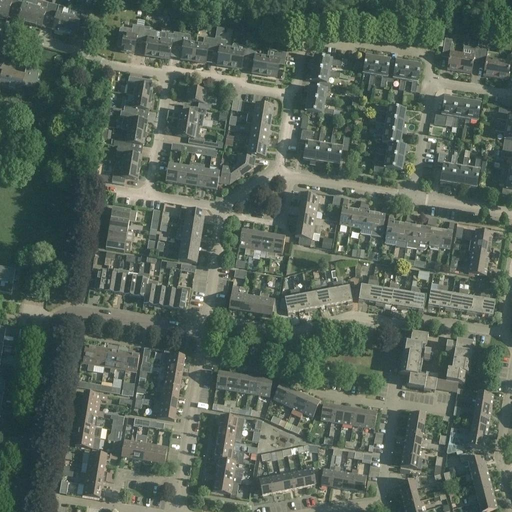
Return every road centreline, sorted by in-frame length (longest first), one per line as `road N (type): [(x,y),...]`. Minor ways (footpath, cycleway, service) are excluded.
road 1 (residential): [(207,316),(289,330),(354,315),(505,331)]
road 2 (residential): [(30,442),(49,332),(62,311),(205,333)]
road 3 (residential): [(290,94),(304,42),(313,38),(421,54),(431,81)]
road 4 (residential): [(200,361),(390,407)]
road 5 (residential): [(168,77),(0,33)]
road 6 (residential): [(413,196),(291,175)]
road 7 (residential): [(168,77),(290,94)]
road 8 (residential): [(149,197),(168,77)]
